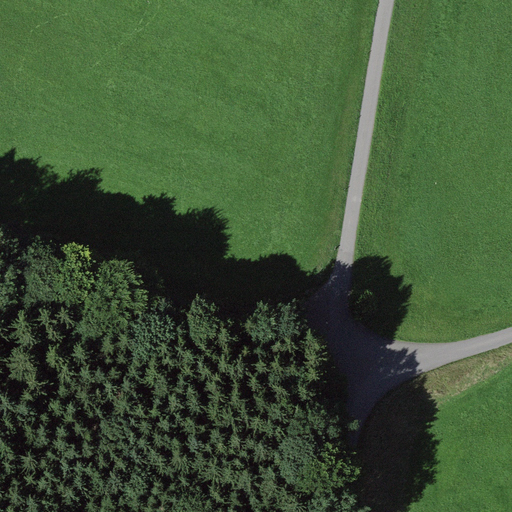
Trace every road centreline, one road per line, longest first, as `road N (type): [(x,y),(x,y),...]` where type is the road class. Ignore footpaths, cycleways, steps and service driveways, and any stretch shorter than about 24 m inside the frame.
road 1 (track): [(0,266),(190,325),(346,353),(456,353),(511,335)]
road 2 (residential): [(388,0),(339,303),(352,397),(343,511)]
